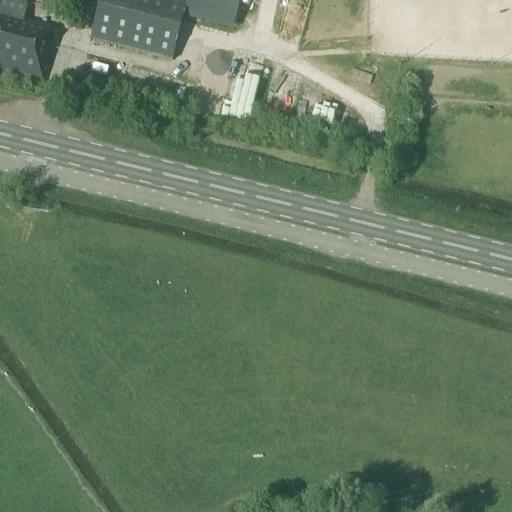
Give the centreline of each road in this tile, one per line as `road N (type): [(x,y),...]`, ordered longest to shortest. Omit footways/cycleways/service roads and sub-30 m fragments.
road 1 (unclassified): [(0,160),(511,287)]
road 2 (primary): [(0,133),(511,259)]
